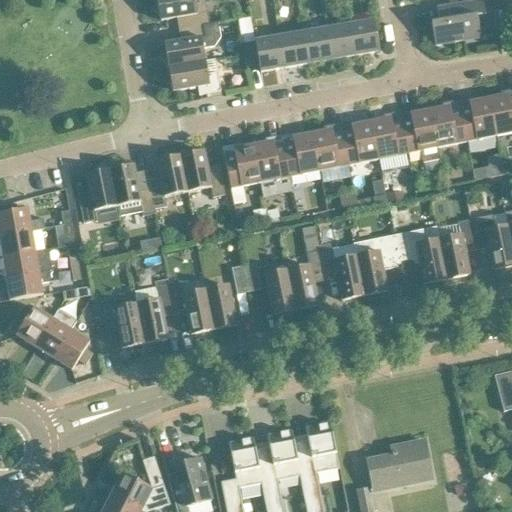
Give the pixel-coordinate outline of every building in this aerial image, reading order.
[(179,31),(209,26),(204,0),(156,0),(157,3),(151,11),(159,17),(160,22),(182,18),(184,29),(179,30),(179,31)] [(497,35),(493,8),(511,5),(510,0),(461,0),(462,5),(437,10),(439,23),(431,25),(435,47),(466,42),(466,44),(476,42),(476,40),(498,36),(498,35),(497,35)] [(356,57),(379,53),(374,22),(350,26),(356,57)] [(167,64),(168,69),(205,63),(203,50),(215,48),(221,39),(218,24),(209,26),(179,31),(184,30),(186,41),(164,45),(165,50),(159,59),(167,64)] [(332,61),(356,57),(350,26),(326,30),(332,61)] [(308,65),(332,61),(326,30),(302,34),(308,65)] [(284,69),(308,65),(302,34),(279,38),(284,69)] [(260,73),(284,69),(279,38),(255,42),(259,66),(260,73)] [(246,68),(259,66),(255,42),(242,44),(246,68)] [(208,76),(205,63),(168,69),(169,73),(163,82),(171,88),(172,93),(198,88),(199,97),(219,93),(216,75),(208,76)] [(506,97),(488,100),(496,137),(511,134),(511,91),(505,92),(506,97)] [(458,102),(466,143),(496,137),(488,100),(471,104),(470,99),(458,102)] [(430,112),(437,149),(466,143),(458,102),(447,104),(448,108),(430,112)] [(399,113),(408,155),(421,152),(423,165),(440,162),(437,149),(430,112),(412,115),(411,111),(399,113)] [(389,120),(371,124),(378,161),(408,155),(399,113),(388,116),(389,120)] [(352,123),(340,125),(349,167),(378,161),(371,124),(353,127),(352,123)] [(312,135),(319,172),(349,167),(340,125),(329,127),(330,132),(312,135)] [(293,134),(282,137),(290,178),(319,172),(312,135),(294,139),(293,134)] [(253,147),(260,184),(290,178),(282,137),(270,139),(271,143),(253,147)] [(234,146),(222,149),(230,190),(260,184),(253,147),(235,150),(234,146)] [(225,197),(224,191),(219,166),(218,166),(219,171),(208,174),(204,152),(199,153),(190,148),(185,156),(180,157),(188,194),(211,189),(213,199),(225,197)] [(148,180),(153,206),(154,211),(167,208),(165,198),(188,194),(180,157),(176,158),(167,152),(162,161),(157,162),(161,183),(150,185),(149,180),(148,180)] [(155,216),(154,211),(153,206),(148,180),(146,172),(146,176),(135,178),(133,166),(128,167),(120,162),(114,170),(110,171),(117,208),(119,219),(141,215),(142,218),(155,216)] [(78,194),(77,195),(83,225),(106,221),(104,210),(117,208),(110,171),(105,172),(97,166),(91,175),(86,176),(90,197),(79,200),(78,194)] [(489,169),(472,173),(474,182),(491,179),(489,169)] [(400,193),(386,196),(387,206),(401,203),(400,193)] [(340,210),(355,207),(353,195),(338,198),(340,210)] [(386,196),(373,198),(375,208),(387,206),(386,196)] [(303,201),(295,202),(298,214),(306,213),(303,201)] [(409,208),(391,214),(396,228),(414,221),(409,208)] [(0,214),(0,237),(45,230),(43,220),(29,222),(28,210),(0,214)] [(278,210),(267,213),(269,224),(280,222),(278,210)] [(265,211),(253,213),(255,224),(267,221),(265,211)] [(61,213),(63,226),(72,225),(69,212),(61,213)] [(493,217),(470,221),(476,248),(487,245),(492,271),(511,267),(511,249),(508,228),(496,230),(493,217)] [(460,237),(439,241),(446,281),(469,276),(464,250),(476,248),(470,221),(458,224),(460,237)] [(74,238),(72,225),(63,226),(65,239),(74,238)] [(439,241),(436,228),(395,237),(400,263),(411,261),(420,267),(423,285),(446,281),(439,241)] [(0,247),(2,259),(35,253),(32,232),(45,230),(0,237),(0,247)] [(354,245),(356,258),(364,297),(387,293),(383,272),(401,268),(400,263),(395,237),(354,245)] [(341,302),(364,297),(356,258),(334,262),(332,249),(319,252),(324,278),(336,276),(341,302)] [(2,259),(6,280),(39,274),(50,272),(53,272),(49,251),(35,253),(2,259)] [(309,268),(287,272),(295,311),(318,307),(313,280),(324,278),(319,252),(306,254),(309,268)] [(68,256),(70,269),(79,268),(77,254),(68,256)] [(267,290),(272,316),(295,311),(287,272),(286,264),(256,270),(261,291),(267,290)] [(255,265),(243,267),(249,293),(261,291),(255,265)] [(231,270),(236,293),(237,296),(249,293),(243,267),(231,270)] [(81,281),(79,268),(70,269),(73,282),(81,281)] [(50,272),(39,274),(6,280),(9,302),(43,296),(41,285),(52,283),(50,272)] [(181,283),(168,286),(174,312),(185,310),(191,336),(214,331),(206,292),(184,296),(181,283)] [(158,302),(137,306),(145,345),(168,340),(162,314),(174,312),(168,286),(156,288),(158,302)] [(214,331),(236,327),(229,287),(206,292),(214,331)] [(64,302),(77,299),(76,291),(62,293),(64,302)] [(122,350),(145,345),(137,306),(135,298),(100,305),(104,326),(116,324),(122,350)] [(35,349),(52,320),(33,308),(29,307),(25,307),(21,311),(14,322),(22,327),(16,337),(35,349)] [(58,311),(52,320),(35,349),(53,360),(71,332),(76,322),(58,311)] [(85,350),(89,343),(71,332),(53,360),(72,372),(78,362),(86,366),(93,355),(85,350)] [(511,372),(494,377),(504,413),(511,411),(511,372)] [(308,441),(294,444),(301,477),(299,478),(306,511),(323,511),(316,474),(339,470),(330,425),(306,430),(308,441)] [(283,511),(278,482),(299,478),(301,477),(294,444),(292,433),(267,438),(269,448),(256,451),(262,485),(261,485),(266,511),(283,511)] [(236,481),(221,484),(226,511),(243,511),(239,490),(261,485),(262,485),(256,451),(253,440),(229,445),(236,481)] [(392,457),(367,462),(373,490),(388,486),(389,490),(432,482),(424,442),(403,447),(404,454),(396,456),(396,454),(392,455),(392,457)] [(169,486),(176,511),(187,511),(187,508),(212,502),(200,459),(174,466),(179,484),(169,486)] [(114,489),(110,496),(141,511),(149,511),(158,509),(157,504),(168,500),(164,487),(153,490),(121,474),(120,478),(118,478),(112,487),(114,489)] [(373,511),(369,490),(357,493),(361,511),(373,511)] [(141,511),(110,496),(106,504),(103,503),(100,511),(141,511)]
